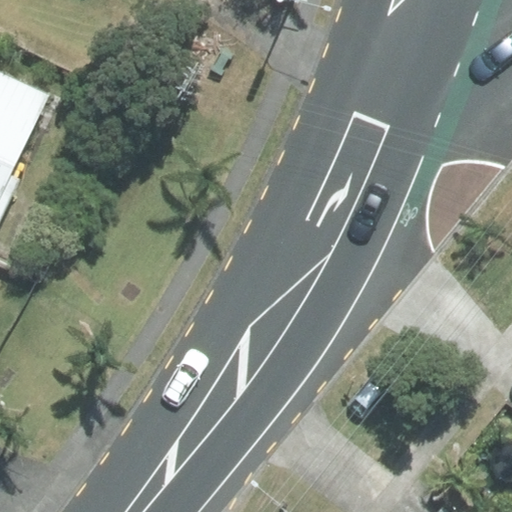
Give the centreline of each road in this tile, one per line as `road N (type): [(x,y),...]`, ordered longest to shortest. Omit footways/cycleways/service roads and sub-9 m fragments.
road 1 (secondary): [(133,511),(276,314),(329,222),(382,83)]
road 2 (tertiary): [(511,34),(447,71),(382,83)]
